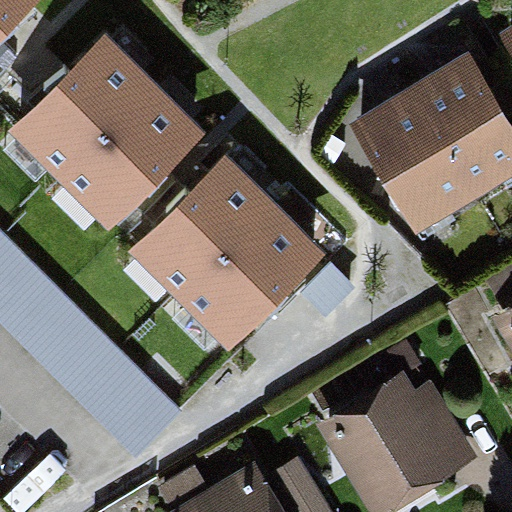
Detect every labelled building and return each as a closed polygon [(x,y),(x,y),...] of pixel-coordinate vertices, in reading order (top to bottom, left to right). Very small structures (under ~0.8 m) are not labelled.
[(0,0),(0,24),(4,21),(24,0),(0,0)] [(511,19),(494,30),(511,60),(511,19)] [(152,171),(196,128),(105,38),(62,80),(20,121),(110,212),(152,171)] [(437,67),(382,98),(346,118),(406,224),(511,163),(511,138),(463,52),(437,67)] [(270,288),(312,246),(226,159),(183,201),(141,243),(227,330),(270,288)] [(181,400),(0,218),(0,308),(136,445),(181,400)] [(368,259),(343,286),(363,304),(388,277),(368,259)] [(511,296),(480,315),(511,370),(511,296)] [(398,371),(325,414),(377,501),(463,450),(420,380),(407,387),(398,371)] [(277,511),(253,466),(184,511),(277,511)] [(328,511),(305,469),(281,483),(297,511),(328,511)]
